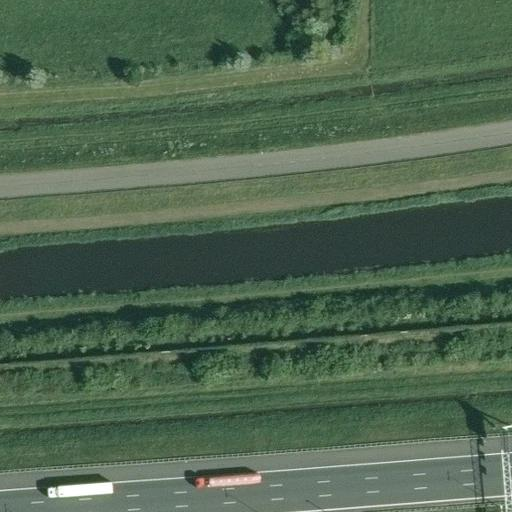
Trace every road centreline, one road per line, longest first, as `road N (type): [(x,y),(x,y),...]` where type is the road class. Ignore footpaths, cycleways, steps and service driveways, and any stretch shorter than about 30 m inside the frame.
road 1 (tertiary): [(511,134),(166,176),(0,187)]
road 2 (motorway): [(511,473),(12,511)]
